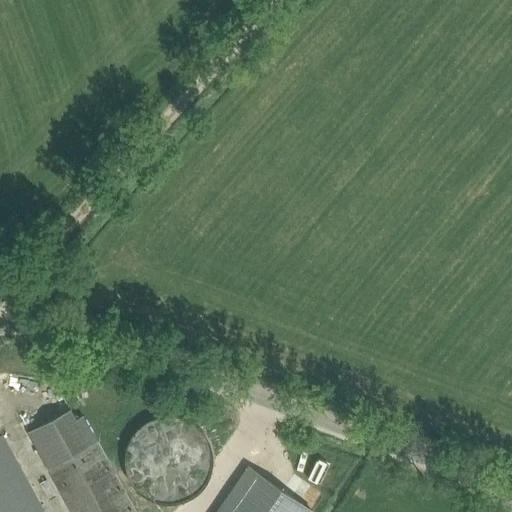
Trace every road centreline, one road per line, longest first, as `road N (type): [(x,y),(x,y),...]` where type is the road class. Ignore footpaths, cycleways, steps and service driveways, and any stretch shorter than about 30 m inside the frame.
road 1 (unclassified): [(511,466),(68,306)]
road 2 (track): [(68,306),(62,260),(296,0)]
